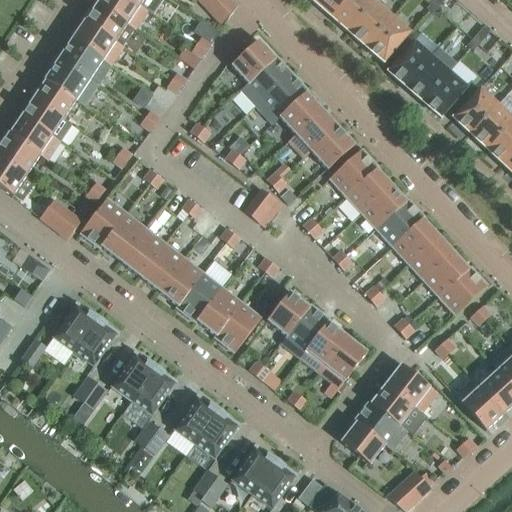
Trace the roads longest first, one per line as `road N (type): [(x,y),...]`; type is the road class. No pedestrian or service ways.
road 1 (residential): [(0,212),(309,453)]
road 2 (residential): [(251,0),(511,284)]
road 3 (residential): [(309,453),(391,350),(298,276)]
road 4 (residential): [(72,0),(0,107)]
